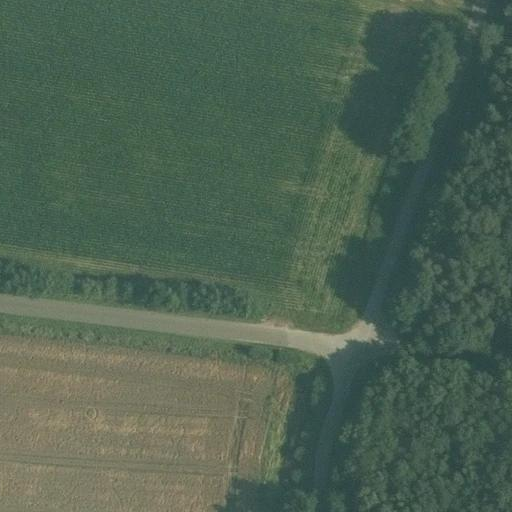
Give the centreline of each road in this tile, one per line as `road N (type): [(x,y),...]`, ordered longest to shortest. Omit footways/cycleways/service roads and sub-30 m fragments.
road 1 (unclassified): [(474,0),(355,348)]
road 2 (unclassified): [(355,348),(0,304)]
road 3 (unclassified): [(323,511),(320,459),(355,348)]
